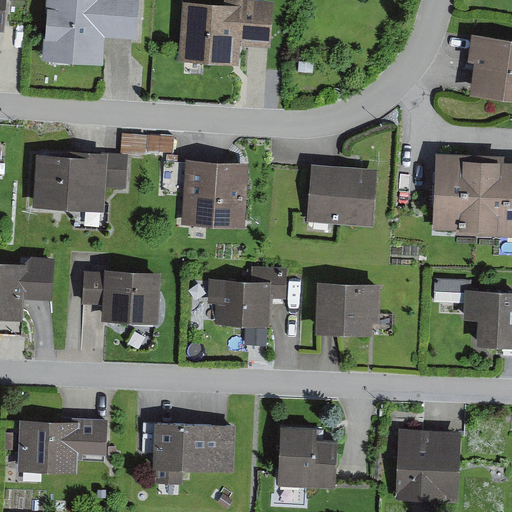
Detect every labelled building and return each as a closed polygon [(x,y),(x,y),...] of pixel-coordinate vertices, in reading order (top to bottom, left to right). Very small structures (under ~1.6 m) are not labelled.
[(46,0),(43,58),(103,62),(105,34),(137,36),(138,0),(46,0)] [(221,0),(181,0),(178,60),(240,64),(241,44),(271,46),(273,0),(224,0),(221,0)] [(511,36),(472,31),(468,58),(475,59),(470,92),(511,97),(511,36)] [(147,133),(122,132),(121,151),(147,152),(147,133)] [(174,135),(149,134),(148,151),(174,151),(174,135)] [(70,152),(35,149),(31,206),(104,211),(105,187),(125,188),(128,154),(108,152),(108,150),(71,148),(70,152)] [(504,153),(437,150),(434,227),(456,228),(456,233),(511,234),(511,158),(504,158),(504,153)] [(249,160),(186,157),(182,223),(245,227),(249,160)] [(378,168),(312,162),(307,220),(373,226),(378,168)] [(52,298),(55,256),(32,254),(26,260),(0,258),(0,317),(24,319),(25,296),(52,298)] [(159,322),(162,268),(105,265),(105,269),(84,268),(82,303),(102,304),(101,319),(159,322)] [(287,297),(287,266),(252,265),(251,277),(208,277),(208,302),(215,302),(215,323),(270,324),(271,297),(287,297)] [(511,288),(472,287),(472,279),(435,277),(434,300),(464,301),(463,318),(477,319),(476,343),(511,344),(511,288)] [(381,281),(317,278),(315,330),(320,330),(331,331),(339,331),(372,332),(373,320),(380,320),(381,281)] [(72,418),(19,416),(18,469),(78,471),(78,461),(107,462),(108,416),(72,415),(72,418)] [(235,472),(236,422),(155,419),(155,422),(143,421),(142,452),(152,453),(152,467),(155,468),(155,483),(184,484),(185,470),(235,472)] [(317,425),(281,424),(278,482),(335,485),(337,437),(317,436),(317,425)] [(461,429),(398,426),(395,497),(458,500),(461,429)] [(106,488),(98,488),(98,496),(106,496),(106,488)] [(227,508),(233,499),(223,493),(217,502),(227,508)]
